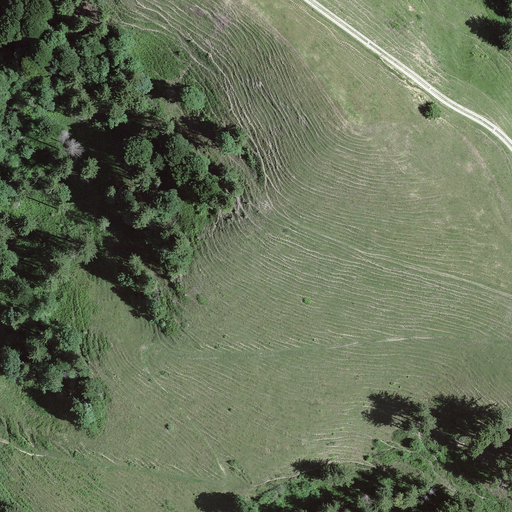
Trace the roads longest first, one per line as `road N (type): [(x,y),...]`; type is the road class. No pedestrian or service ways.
road 1 (track): [(0,438),(39,453),(230,484),(231,475),(152,376),(141,347),(191,355),(435,336),(508,341)]
road 2 (track): [(308,0),(511,146)]
